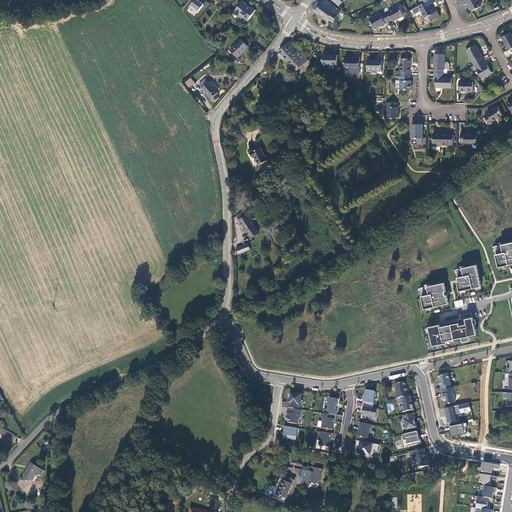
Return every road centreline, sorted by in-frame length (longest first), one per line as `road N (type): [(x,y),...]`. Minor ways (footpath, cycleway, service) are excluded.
road 1 (unclassified): [(220,318),(226,207),(217,117),(296,20)]
road 2 (unclassified): [(0,466),(62,409),(170,358),(220,318)]
road 3 (residential): [(346,382),(255,374),(220,318)]
road 4 (residential): [(418,371),(438,442),(511,459)]
road 5 (residential): [(423,41),(339,40),(296,20)]
